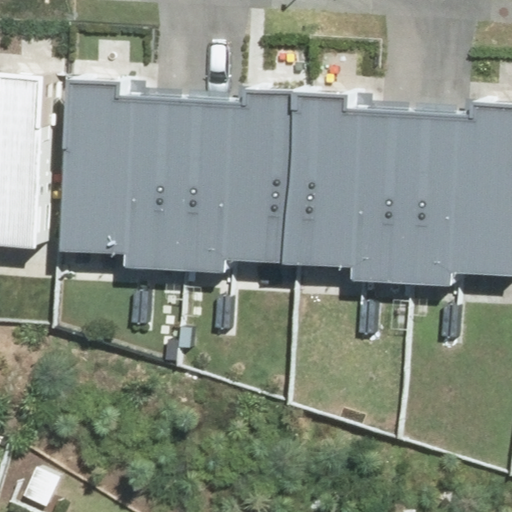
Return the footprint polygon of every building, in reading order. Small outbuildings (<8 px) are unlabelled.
[(53,58),(0,56),(0,235),(47,237),(53,58)] [(192,72),(80,68),(74,249),(187,252),(192,72)] [(305,75),(192,72),(187,252),(299,256),(305,75)] [(417,79),(305,75),(299,256),(412,259),(417,79)] [(511,81),(417,79),(412,259),(511,262),(511,81)]
